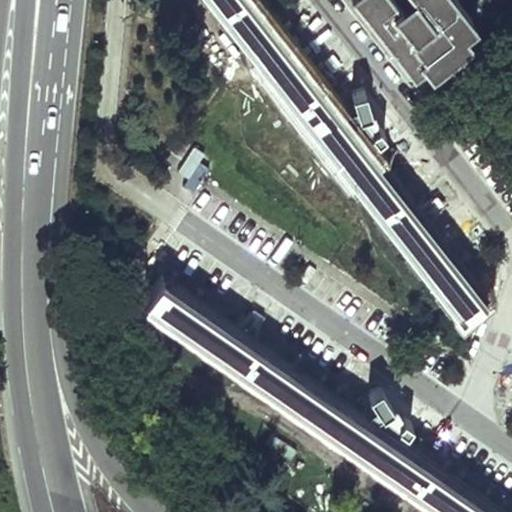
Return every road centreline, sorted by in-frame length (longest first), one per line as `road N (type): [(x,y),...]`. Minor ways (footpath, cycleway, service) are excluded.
road 1 (motorway): [(23,0),(9,291),(41,511)]
road 2 (secondary): [(155,511),(92,432),(69,365),(46,148)]
road 3 (motorway): [(73,511),(34,321),(31,277),(46,148)]
road 4 (residential): [(323,0),(511,241)]
road 5 (residential): [(511,280),(464,416),(511,449)]
road 6 (primary): [(46,148),(66,0)]
